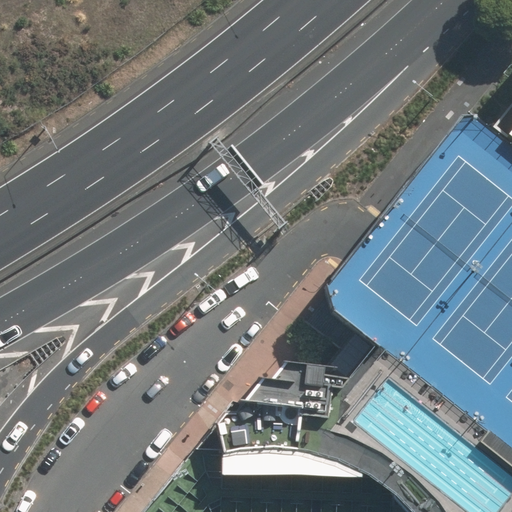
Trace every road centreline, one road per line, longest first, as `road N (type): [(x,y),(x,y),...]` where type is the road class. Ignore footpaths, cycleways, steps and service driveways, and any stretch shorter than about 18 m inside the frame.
road 1 (trunk): [(473,0),(423,65),(292,185),(77,352),(0,452)]
road 2 (motorway): [(444,0),(261,157),(0,325)]
road 3 (motorway): [(0,231),(316,0)]
road 4 (residential): [(314,236),(105,451),(58,511)]
